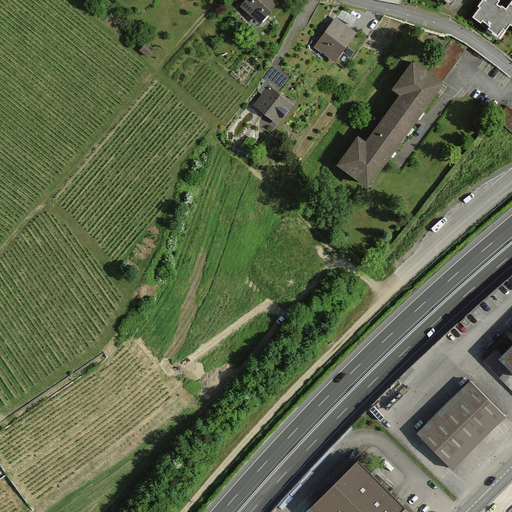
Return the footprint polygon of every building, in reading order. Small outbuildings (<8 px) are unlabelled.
[(242,0),(240,4),(260,22),(280,0),(242,0)] [(511,12),(497,0),(495,0),(491,5),(487,2),(481,8),(487,12),(479,21),(487,28),(490,24),(494,28),(491,32),(506,45),(511,37),(511,12)] [(335,14),(314,44),(338,60),(359,30),(335,14)] [(334,162),(366,186),(444,82),(412,59),(391,87),(400,94),(365,140),(355,133),(334,162)] [(269,84),(254,105),(278,123),(294,102),(269,84)] [(511,341),(498,357),(511,370),(511,341)] [(471,382),(419,434),(453,468),(505,416),(471,382)] [(363,462),(312,511),(313,511),(411,511),(412,511),(363,462)]
